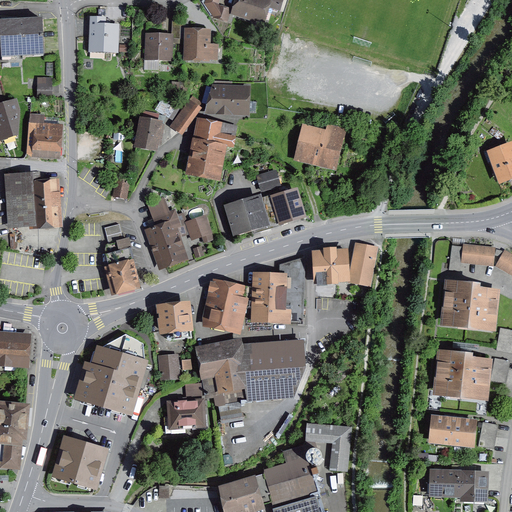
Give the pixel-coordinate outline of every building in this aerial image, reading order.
[(226,20),(229,10),(219,7),(217,4),(218,0),(208,0),(207,3),(216,17),(226,20)] [(261,21),(265,8),(277,12),(281,0),(239,0),(235,13),(261,21)] [(92,27),(91,49),(116,50),(117,27),(105,27),(105,19),(90,18),(90,27),(92,27)] [(0,21),(0,26),(2,54),(43,52),(41,19),(0,21)] [(171,61),(172,39),(180,39),(181,24),(180,22),(172,22),(172,35),(147,35),(146,60),(171,61)] [(188,33),(188,22),(180,22),(181,24),(180,39),(187,39),(187,57),(216,58),(217,47),(207,47),(208,34),(188,33)] [(208,110),(216,112),(245,113),(246,89),(231,89),(231,82),(215,82),(214,88),(208,110)] [(38,85),(38,96),(51,96),(52,85),(38,85)] [(192,97),(171,127),(179,132),(200,102),(192,97)] [(170,101),(162,114),(172,120),(180,108),(170,101)] [(15,102),(0,106),(0,134),(1,138),(16,134),(18,110),(15,102)] [(30,116),(27,151),(40,152),(40,157),(56,158),(59,120),(52,119),(52,114),(45,113),(44,117),(30,116)] [(156,115),(144,113),(143,121),(155,123),(156,115)] [(231,147),(235,126),(199,119),(199,121),(195,140),(199,140),(195,158),(189,156),(186,171),(220,178),(222,166),(217,165),(221,145),(231,147)] [(160,126),(160,124),(155,123),(143,121),(142,121),(137,144),(156,148),(158,137),(161,137),(163,127),(160,126)] [(303,125),(296,153),(334,164),(343,131),(331,128),(331,130),(328,130),(327,133),(320,131),(319,135),(312,133),(313,128),(303,125)] [(489,149),(500,180),(511,175),(511,152),(510,146),(496,151),(494,147),(489,149)] [(258,177),(262,191),(279,185),(275,172),(258,177)] [(8,219),(30,224),(58,222),(56,182),(32,184),(31,176),(12,177),(14,200),(7,201),(8,219)] [(117,179),(114,197),(125,199),(129,181),(117,179)] [(303,215),(295,192),(260,202),(267,226),(303,215)] [(171,213),(166,199),(150,204),(157,225),(150,228),(163,264),(185,257),(178,239),(176,240),(171,226),(183,221),(179,210),(171,213)] [(228,208),(236,235),(267,226),(260,202),(259,199),(228,208)] [(188,224),(193,238),(209,232),(205,218),(188,224)] [(111,267),(116,291),(140,285),(128,240),(109,245),(108,256),(105,256),(105,262),(106,268),(111,267)] [(350,281),(369,285),(376,249),(357,245),(350,281)] [(459,261),(463,261),(464,247),(452,246),(449,270),(458,271),(459,261)] [(463,261),(470,262),(472,247),(464,246),(464,247),(463,261)] [(470,262),(477,263),(479,247),(472,247),(470,262)] [(477,263),(485,263),(487,248),(479,247),(477,263)] [(494,249),(487,248),(485,263),(492,264),(494,249)] [(335,278),(346,277),(345,249),(315,251),(317,279),(315,279),(315,290),(336,291),(335,278)] [(497,265),(504,269),(511,256),(505,252),(497,265)] [(301,260),(281,266),(280,277),(281,277),(280,299),(269,299),(268,321),(302,322),(303,321),(303,320),(302,320),(304,260),(301,260)] [(280,299),(281,277),(280,277),(259,276),(258,289),(257,320),(268,321),(269,299),(280,299)] [(214,299),(235,304),(240,285),(218,281),(214,299)] [(493,326),(497,292),(478,290),(479,286),(468,284),(468,285),(448,283),(444,321),(493,326)] [(258,289),(240,285),(235,304),(242,306),(250,308),(250,320),(257,320),(258,289)] [(241,313),(242,306),(235,304),(214,299),(209,298),(204,321),(240,329),(244,313),(241,313)] [(167,331),(168,340),(191,338),(188,305),(159,308),(162,331),(167,331)] [(511,330),(501,328),(499,336),(511,338),(511,330)] [(0,338),(0,365),(24,367),(27,335),(10,334),(10,338),(0,338)] [(79,397),(129,411),(143,363),(142,345),(126,336),(100,351),(94,368),(88,367),(79,397)] [(511,338),(499,336),(498,343),(511,345),(511,338)] [(225,404),(224,401),(292,396),(304,367),(302,345),(240,350),(238,343),(199,350),(207,397),(213,396),(214,402),(216,402),(217,404),(225,404)] [(511,353),(511,349),(511,345),(498,343),(496,351),(511,353)] [(440,353),(436,391),(486,396),(489,362),(471,360),(471,355),(460,354),(460,355),(440,353)] [(179,371),(178,357),(159,358),(161,380),(162,380),(162,376),(165,376),(166,379),(179,378),(179,376),(175,376),(175,372),(179,371)] [(495,359),(494,366),(509,369),(510,361),(495,359)] [(344,364),(340,367),(347,374),(350,371),(344,364)] [(494,366),(492,373),(507,376),(509,369),(494,366)] [(506,383),(507,376),(492,373),(491,381),(506,383)] [(188,402),(203,400),(201,384),(185,385),(186,397),(187,397),(188,402)] [(186,431),(207,430),(204,400),(203,400),(188,402),(187,397),(186,397),(178,397),(178,402),(166,403),(168,428),(165,428),(166,436),(186,434),(186,431)] [(24,437),(26,407),(0,404),(0,464),(17,466),(20,436),(24,437)] [(431,441),(452,443),(454,420),(434,418),(431,441)] [(475,422),(454,420),(452,443),(472,445),(475,422)] [(483,423),(481,435),(496,437),(498,425),(483,423)] [(334,442),(331,468),(346,469),(351,428),(309,425),(308,440),(334,442)] [(494,449),(496,437),(481,435),(479,447),(494,449)] [(95,486),(105,451),(66,440),(56,475),(72,479),(71,481),(79,484),(79,481),(95,486)] [(308,455),(305,455),(303,449),(286,454),(289,463),(266,470),(267,473),(254,477),(255,479),(219,489),(224,511),(248,511),(251,509),(263,505),(262,501),(272,498),(275,509),(277,508),(316,497),(315,489),(308,467),(313,465),(311,457),(308,455)] [(463,494),(463,497),(485,497),(486,473),(434,471),(433,493),(463,494)] [(320,511),(316,497),(277,508),(277,511),(320,511)]
